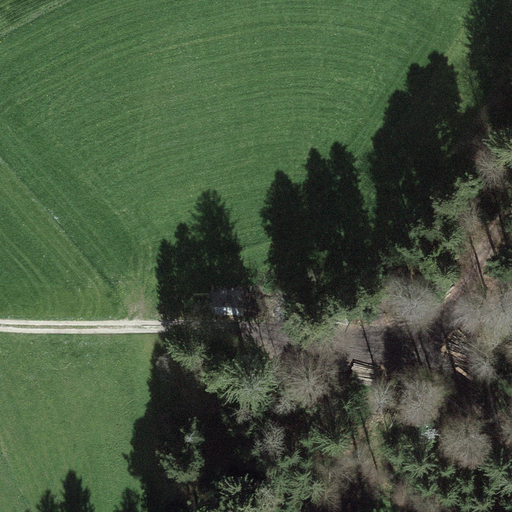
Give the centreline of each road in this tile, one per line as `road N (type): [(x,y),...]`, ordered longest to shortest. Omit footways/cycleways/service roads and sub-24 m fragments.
road 1 (track): [(0,324),(375,339),(415,330),(511,284)]
road 2 (track): [(415,330),(466,274),(511,195)]
road 3 (track): [(375,339),(511,428)]
